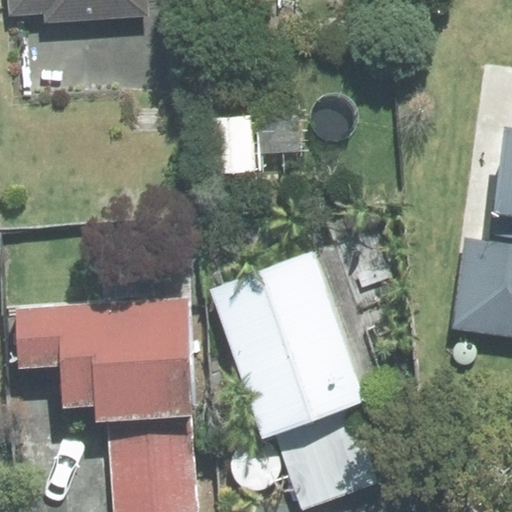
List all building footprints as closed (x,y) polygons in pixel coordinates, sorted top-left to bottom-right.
[(13,0),(15,21),(52,19),(52,25),(152,19),(151,0),(13,0)] [(304,115),(266,118),(268,156),(306,154),(304,115)] [(218,120),(222,179),(259,177),(257,117),(218,120)] [(493,219),(511,223),(511,182),(503,181),(493,219)] [(218,296),(273,445),(282,442),(309,511),(317,511),(385,487),(355,411),(392,397),(338,251),(218,296)] [(203,511),(193,304),(22,312),(25,372),(70,370),(72,412),(104,411),(105,426),(114,425),(118,511),(203,511)]
